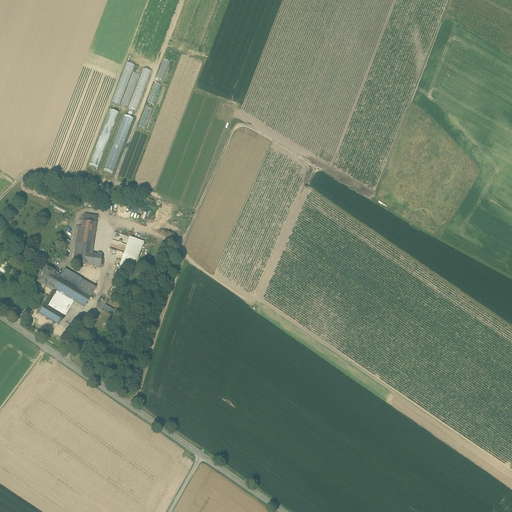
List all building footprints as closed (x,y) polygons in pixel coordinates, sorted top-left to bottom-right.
[(109,108),(90,165),(98,168),(118,111),(109,108)] [(124,114),(104,170),(113,173),(132,117),(124,114)] [(55,203),(53,208),(64,213),(66,208),(55,203)] [(84,214),(83,220),(96,222),(97,216),(84,214)] [(96,222),(83,220),(82,226),(78,256),(74,256),(73,262),(100,266),(101,265),(101,259),(102,255),(92,253),(96,222)] [(120,265),(133,269),(143,241),(130,237),(120,265)] [(46,285),(54,273),(54,271),(46,267),(43,272),(40,277),(37,282),(45,286),(46,285)] [(80,277),(65,269),(60,277),(61,277),(75,285),(80,277)] [(141,286),(142,282),(141,278),(139,275),(135,273),(132,272),(128,273),(125,275),(122,278),(122,282),(123,286),(125,289),(128,291),(132,292),(136,291),(139,289),(141,286)] [(54,273),(46,285),(53,289),(54,290),(61,277),(60,277),(54,273)] [(63,314),(49,306),(58,292),(71,300),(84,308),(91,295),(75,285),(61,277),(54,290),(53,289),(45,303),(44,303),(39,311),(39,313),(58,324),(64,315),(63,314)] [(96,287),(80,277),(75,285),(91,295),(96,287)] [(120,295),(114,291),(111,296),(117,300),(120,295)] [(71,300),(58,292),(49,306),(63,314),(65,312),(65,311),(68,305),(71,300)] [(101,298),(97,306),(102,309),(107,302),(101,298)]
